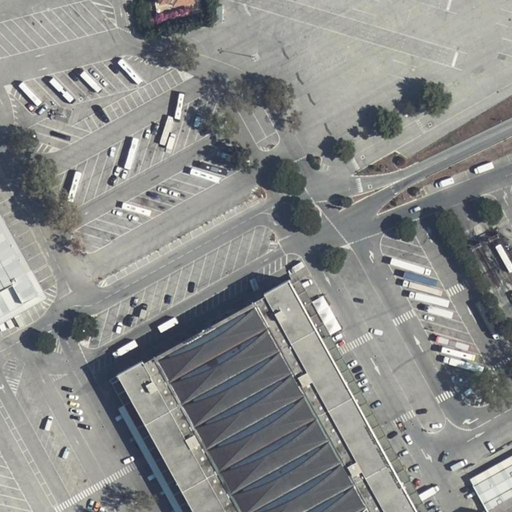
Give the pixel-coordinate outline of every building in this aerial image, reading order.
[(0,208),(0,258),(14,283),(35,272),(0,208)] [(0,290),(14,283),(0,258),(0,290)] [(427,511),(297,275),(290,280),(418,511),(427,511)] [(418,511),(290,280),(289,279),(264,292),(265,295),(143,362),(141,359),(116,373),(117,375),(145,425),(192,511),(418,511)] [(265,295),(264,292),(260,287),(138,353),(141,359),(143,362),(265,295)] [(117,375),(110,379),(137,429),(145,425),(117,375)] [(168,511),(192,511),(145,425),(137,429),(126,436),(168,511)] [(511,511),(511,453),(471,477),(488,511),(485,511),(511,511)]
